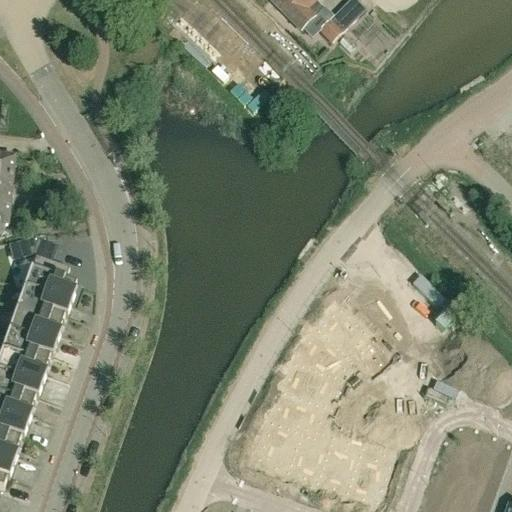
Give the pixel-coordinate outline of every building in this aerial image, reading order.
[(269,0),(303,33),(316,20),(316,19),(324,11),(316,2),(318,0),(269,0)] [(346,8),(319,34),(330,45),(344,33),(346,34),(358,20),(346,8)] [(357,29),(377,57),(396,43),(376,15),(357,29)] [(357,50),(347,38),(339,45),(350,56),(357,50)] [(0,227),(7,228),(14,162),(0,160),(0,227)] [(69,272),(36,260),(25,292),(71,309),(76,297),(73,296),(76,287),(65,283),(69,272)] [(67,322),(71,309),(25,292),(17,313),(62,328),(65,321),(67,322)] [(295,365),(258,467),(378,510),(393,467),(317,440),(338,382),(358,361),(379,382),(397,364),(342,310),(298,355),(295,365)] [(59,337),(62,328),(17,313),(10,333),(57,349),(61,337),(59,337)] [(407,433),(452,337),(438,330),(427,354),(417,349),(396,396),(403,400),(392,426),(407,433)] [(52,362),(57,349),(10,333),(3,353),(47,369),(50,361),(52,362)] [(45,377),(47,369),(3,353),(0,361),(0,375),(42,390),(47,378),(45,377)] [(38,403),(42,390),(0,375),(0,398),(33,410),(36,402),(38,403)] [(30,418),(33,410),(0,398),(0,421),(28,431),(32,419),(30,418)] [(24,443),(28,431),(0,421),(0,443),(19,451),(21,443),(24,443)] [(16,458),(19,451),(0,443),(0,466),(14,472),(18,459),(16,458)] [(9,484),(14,472),(0,466),(0,490),(4,492),(7,483),(9,484)]
